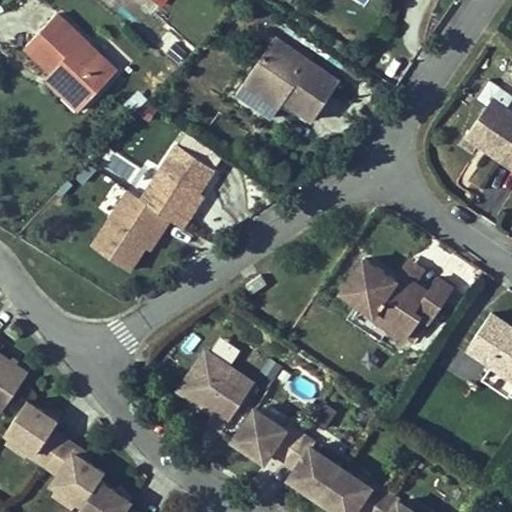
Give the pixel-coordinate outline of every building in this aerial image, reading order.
[(118,66),(57,8),(25,42),(54,69),(56,67),(89,98),(118,66)] [(284,30),(274,45),(286,53),(296,39),(284,30)] [(274,45),(245,88),(280,112),(293,94),(321,114),(348,74),(296,39),(286,53),(274,45)] [(56,67),(54,69),(47,77),(79,108),(89,98),(56,67)] [(511,115),(490,100),(465,137),(477,146),(482,144),(490,150),(487,153),(511,170),(511,115)] [(482,144),(477,146),(487,153),(490,150),(482,144)] [(113,221),(94,250),(131,275),(146,252),(158,234),(164,238),(172,225),(185,233),(195,219),(189,215),(201,197),(217,174),(181,149),(143,203),(131,195),(113,221)] [(201,197),(189,215),(195,219),(206,201),(201,197)] [(158,234),(146,252),(152,255),(164,238),(158,234)] [(341,294),(358,305),(373,315),(371,319),(390,331),(406,342),(421,319),(430,325),(453,290),(437,280),(427,294),(400,276),(395,282),(363,261),(341,294)] [(358,305),(347,322),(381,344),(390,331),(371,319),(373,315),(358,305)] [(483,377),(511,396),(511,394),(511,320),(492,307),(467,345),(493,363),(483,377)] [(221,432),(254,387),(207,353),(180,390),(213,414),(208,422),(221,432)] [(0,408),(22,377),(0,362),(0,408)] [(67,444),(53,435),(59,427),(29,406),(8,437),(11,440),(28,452),(38,458),(36,462),(48,471),(67,444)] [(286,471),(304,443),(291,435),(288,439),(258,419),(237,451),(267,471),(273,463),(286,471)] [(28,452),(11,440),(7,446),(24,458),(28,452)] [(345,475),(314,456),(317,452),(304,443),(286,471),(299,479),(293,488),(324,507),(345,475)] [(106,479),(76,458),(80,454),(67,444),(48,471),(62,480),(55,489),(64,495),(81,507),(85,510),(101,486),(106,479)] [(382,511),(390,500),(378,491),(375,495),(345,475),(324,507),(330,511),(382,511)] [(127,511),(131,507),(101,486),(85,510),(83,511),(127,511)] [(77,511),(81,507),(64,495),(59,502),(74,511),(77,511)] [(408,511),(390,500),(382,511),(408,511)]
